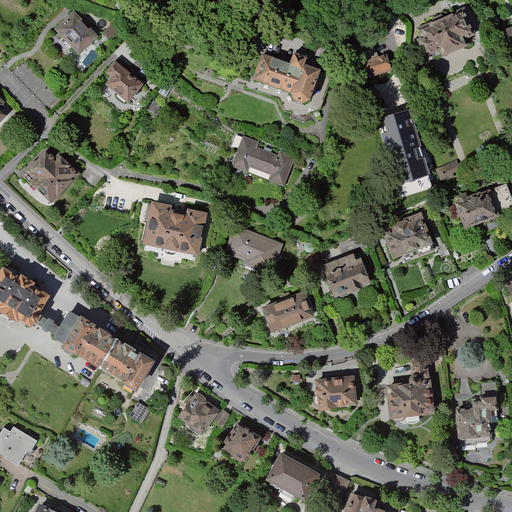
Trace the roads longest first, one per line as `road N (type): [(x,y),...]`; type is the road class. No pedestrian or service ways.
road 1 (residential): [(511,507),(357,460),(255,404),(186,352)]
road 2 (residential): [(186,352),(283,361),(347,353),(423,321),(511,260)]
road 3 (residential): [(186,352),(0,191)]
road 4 (residential): [(186,352),(158,461),(134,511)]
